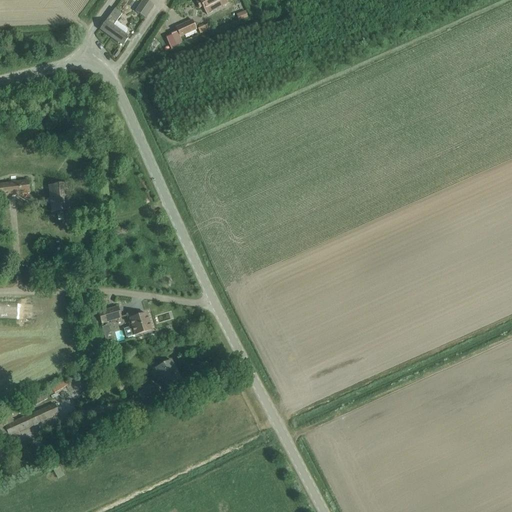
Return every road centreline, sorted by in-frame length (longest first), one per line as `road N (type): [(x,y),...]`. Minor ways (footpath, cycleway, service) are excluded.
road 1 (tertiary): [(210,299),(114,79),(81,58)]
road 2 (tertiary): [(322,511),(210,299)]
road 3 (unclassified): [(210,299),(0,290)]
